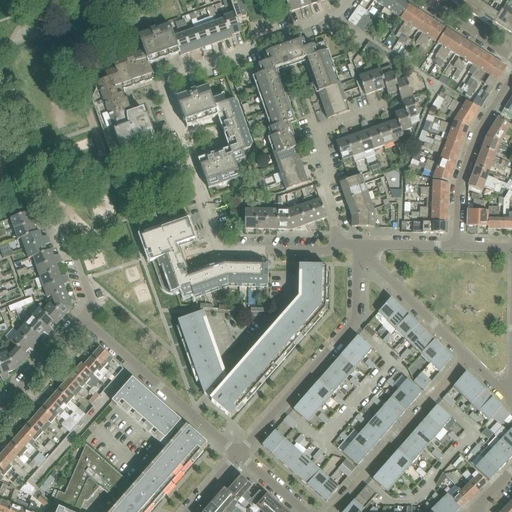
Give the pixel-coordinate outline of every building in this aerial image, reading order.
[(242,0),(230,0),(224,2),(226,8),(232,6),(235,13),(237,19),(245,16),(247,13),(242,0)] [(285,0),(289,12),(300,9),(297,0),(285,0)] [(310,5),(308,0),(297,0),(300,9),(310,5)] [(390,17),(402,0),(401,0),(387,0),(389,1),(384,8),(382,12),(385,14),(390,17)] [(402,0),(392,13),(401,19),(410,6),(402,0)] [(467,0),(462,8),(472,14),(480,2),(477,0),(467,0)] [(472,14),(481,20),(489,8),(480,2),(472,14)] [(499,14),(494,22),(503,28),(511,16),(511,15),(511,9),(505,5),(499,14)] [(418,12),(410,6),(401,19),(405,22),(398,31),(395,36),(400,39),(418,12)] [(489,8),(481,20),(491,27),(494,22),(499,14),(489,8)] [(355,11),(348,21),(356,26),(363,16),(364,15),(367,11),(364,9),(361,14),(355,11)] [(400,39),(398,41),(402,44),(406,37),(407,37),(413,28),(418,31),(427,17),(418,12),(403,34),(400,39)] [(235,13),(223,17),(224,19),(225,19),(231,36),(231,35),(241,32),(237,19),(235,13)] [(363,16),(356,26),(364,32),(372,22),(372,21),(364,15),(363,16)] [(209,17),(202,20),(203,20),(205,26),(211,45),(222,41),(215,23),(213,16),(209,18),(209,17)] [(503,28),(511,34),(511,16),(503,28)] [(435,23),(427,17),(418,31),(422,33),(415,43),(421,46),(435,23)] [(224,19),(215,23),(222,41),(232,38),(231,35),(231,36),(225,19),(224,19)] [(444,28),(435,23),(421,46),(416,53),(420,55),(424,48),(431,39),(436,42),(444,28)] [(113,62),(115,68),(122,91),(124,90),(155,79),(154,78),(149,64),(179,54),(180,53),(174,38),(174,37),(170,24),(155,30),(155,29),(150,30),(151,31),(138,36),(139,38),(144,51),(113,62)] [(205,26),(194,30),(201,49),(211,45),(205,26)] [(194,30),(184,34),(191,52),(201,49),(194,30)] [(375,30),(370,36),(373,38),(373,39),(374,39),(374,38),(375,39),(379,32),(375,30)] [(441,46),(432,61),(437,64),(455,35),(446,30),(437,43),(441,46)] [(379,32),(375,39),(379,41),(383,35),(379,32)] [(184,34),(174,37),(175,37),(174,38),(180,53),(179,54),(180,56),(191,52),(184,34)] [(464,41),(455,35),(437,64),(436,65),(440,68),(450,52),(455,55),(464,41)] [(253,77),(274,70),(280,68),(284,66),(291,64),(297,62),(298,61),(306,59),(317,55),(317,54),(314,45),(308,47),(306,41),(303,40),(292,43),(285,46),(266,53),(264,56),(265,59),(266,62),(250,67),(249,68),(253,77)] [(453,67),(457,70),(472,46),(464,41),(455,55),(459,57),(453,67)] [(380,58),(384,52),(369,42),(365,48),(380,58)] [(457,70),(453,76),(457,79),(461,72),(462,73),(468,63),(472,66),(481,52),(472,46),(457,70)] [(318,92),(340,84),(337,76),(334,67),(331,59),(328,51),(327,50),(317,54),(317,55),(306,59),(309,66),(312,75),(315,84),(318,92)] [(401,57),(409,62),(413,56),(405,50),(401,57)] [(351,59),(356,53),(353,51),(347,53),(349,60),(351,59)] [(470,87),(475,81),(490,57),(481,52),(472,66),(468,72),(472,74),(466,84),(470,87)] [(470,87),(464,97),(469,100),(471,96),(479,83),(479,84),(480,81),(485,84),(498,63),(490,57),(475,81),(470,87)] [(485,84),(488,87),(485,92),(486,93),(489,95),(504,71),(505,67),(501,65),(498,63),(485,84)] [(370,66),(367,67),(376,92),(386,88),(382,76),(380,69),(374,72),(372,67),(370,66)] [(386,88),(388,95),(392,94),(392,95),(394,96),(399,95),(400,94),(395,81),(396,81),(390,66),(380,69),(382,76),(386,88)] [(364,75),(359,77),(360,80),(362,86),(364,92),(365,95),(376,92),(367,67),(364,68),(363,70),(364,75)] [(132,113),(124,90),(122,91),(115,68),(105,72),(107,78),(100,81),(91,99),(108,147),(109,148),(109,149),(110,149),(111,150),(112,151),(113,151),(114,151),(115,151),(116,151),(117,151),(118,151),(153,139),(152,135),(153,135),(154,134),(148,118),(147,115),(146,115),(145,115),(143,110),(132,113)] [(296,148),(293,139),(289,130),(287,123),(292,121),(289,112),(286,103),(283,95),(280,86),(277,77),(274,70),(253,77),(255,85),(258,94),(261,102),(264,111),(268,120),(271,129),(273,136),(268,138),(271,147),(274,156),(296,148)] [(406,78),(395,82),(400,94),(399,95),(400,97),(398,98),(397,100),(398,102),(412,97),(406,78)] [(444,78),(441,83),(444,85),(447,87),(450,81),(444,78)] [(343,93),(340,84),(318,92),(321,100),(343,93)] [(208,88),(195,92),(195,91),(191,92),(191,93),(190,94),(176,99),(187,128),(193,125),(193,126),(197,126),(204,125),(205,125),(203,122),(218,117),(213,101),(208,88)] [(329,108),(336,106),(341,104),(346,102),(343,93),(321,100),(324,110),(329,108)] [(446,96),(444,100),(450,104),(474,119),(480,110),(466,101),(463,106),(453,100),(446,96)] [(472,103),(480,108),(481,108),(485,101),(477,96),(472,103)] [(252,145),(249,139),(237,103),(232,101),(225,103),(223,97),(213,101),(218,117),(221,126),(222,128),(221,128),(221,132),(223,131),(226,141),(228,148),(229,149),(230,149),(235,162),(245,158),(243,152),(250,149),(252,145)] [(412,97),(398,102),(398,104),(401,105),(402,104),(403,107),(404,107),(409,119),(419,116),(412,97)] [(444,100),(441,104),(448,108),(448,109),(450,110),(457,115),(454,121),(468,128),(474,119),(450,104),(444,100)] [(324,110),(328,119),(332,118),(339,115),(345,113),(349,112),(346,102),(341,104),(336,106),(329,108),(324,110)] [(412,128),(409,119),(404,107),(403,107),(399,109),(398,111),(398,112),(394,114),(397,120),(401,132),(402,132),(412,128)] [(493,126),(511,137),(511,132),(508,130),(510,126),(498,118),(493,126)] [(434,119),(432,124),(439,126),(465,136),(468,128),(454,121),(453,121),(452,125),(441,121),(441,122),(434,119)] [(404,139),(402,132),(401,132),(397,120),(387,124),(394,143),(404,139)] [(425,121),(422,131),(427,132),(430,123),(425,121)] [(430,123),(429,128),(438,131),(442,133),(441,137),(462,145),(465,136),(439,126),(432,124),(430,123)] [(387,124),(377,127),(384,146),(394,143),(387,124)] [(511,137),(493,126),(488,134),(500,142),(503,138),(511,143),(511,137)] [(373,150),(384,146),(377,127),(367,131),(373,150)] [(67,153),(93,145),(89,131),(63,139),(67,153)] [(375,155),(373,150),(367,131),(357,134),(363,154),(365,159),(375,155)] [(365,159),(363,154),(357,134),(346,138),(353,157),(355,162),(365,159)] [(486,137),(482,148),(496,153),(498,154),(498,153),(500,149),(506,151),(507,148),(499,143),(487,136),(486,137)] [(429,139),(427,143),(432,145),(458,155),(462,145),(441,137),(439,142),(434,140),(429,139)] [(346,138),(336,142),(342,161),(353,157),(346,138)] [(458,155),(432,145),(424,142),(423,147),(431,150),(442,154),(440,159),(455,164),(458,155)] [(296,148),(274,156),(277,164),(299,157),(296,148)] [(482,148),(479,157),(504,166),(505,162),(494,158),(496,153),(482,148)] [(240,177),(235,162),(230,149),(229,149),(213,155),(210,157),(209,156),(198,160),(208,189),(240,177)] [(412,160),(417,161),(420,152),(415,150),(412,160)] [(277,164),(280,172),(302,165),(301,165),(300,160),(299,157),(277,164)] [(479,157),(475,168),(482,171),(482,169),(489,171),(491,167),(504,172),(506,167),(504,166),(479,157)] [(427,160),(425,165),(451,174),(455,164),(440,159),(438,164),(427,160)] [(451,174),(425,165),(419,162),(417,167),(423,169),(434,173),(432,179),(448,182),(451,174)] [(280,172),(283,181),(305,174),(302,165),(280,172)] [(475,168),(471,177),(501,188),(504,189),(504,188),(506,184),(487,177),(489,171),(482,169),(482,171),(475,168)] [(283,181),(286,190),(308,183),(305,174),(283,181)] [(361,175),(349,180),(340,183),(343,192),(365,184),(361,175)] [(468,186),(468,191),(469,191),(481,194),(483,187),(499,193),(501,188),(471,177),(468,186)] [(264,179),(258,181),(261,189),(267,187),(264,179)] [(421,187),(421,192),(448,193),(448,184),(432,181),(432,188),(421,187)] [(365,184),(343,192),(346,200),(368,193),(365,184)] [(401,190),(390,190),(393,199),(401,199),(401,190)] [(421,192),(420,198),(426,198),(426,203),(448,203),(448,193),(421,192)] [(371,201),(368,193),(346,200),(349,209),(371,201)] [(467,211),(467,226),(477,227),(478,201),(480,196),(471,193),(471,199),(473,200),(473,204),(473,211),(467,211)] [(307,197),(316,222),(326,218),(320,199),(314,201),(312,197),(309,196),(307,197)] [(299,206),(305,225),(316,222),(307,197),(305,198),(303,201),(305,204),(299,206)] [(503,206),(503,219),(504,219),(504,229),(511,229),(511,213),(508,213),(509,200),(504,199),(503,199),(503,206)] [(374,209),(371,201),(349,209),(352,217),(374,209)] [(478,201),(477,227),(487,227),(488,211),(483,211),(483,201),(478,201)] [(245,209),(244,229),(255,229),(256,203),(253,203),(251,205),(251,209),(245,209)] [(256,203),(255,229),(266,230),(267,210),(260,210),(261,206),(259,203),(256,203)] [(420,208),(419,212),(447,213),(448,203),(426,203),(426,208),(420,208)] [(267,210),(266,230),(277,230),(278,204),(274,204),(273,205),(273,210),(267,210)] [(278,204),(277,230),(288,230),(288,210),(282,210),(282,206),(280,204),(278,204)] [(305,225),(299,206),(288,210),(288,230),(292,230),(305,225)] [(503,219),(499,219),(499,207),(488,207),(488,211),(487,227),(487,229),(504,229),(504,219),(503,219)] [(375,213),(374,209),(352,217),(352,218),(352,227),(375,228),(375,213)] [(152,261),(160,283),(160,285),(161,286),(161,287),(162,288),(163,289),(164,291),(165,292),(166,292),(167,293),(168,294),(169,294),(171,294),(172,294),(173,294),(174,294),(176,294),(176,295),(177,296),(182,297),(185,297),(184,295),(184,294),(192,291),(194,297),(227,285),(267,286),(267,266),(267,263),(261,263),(261,262),(254,262),(254,263),(243,263),(243,262),(236,262),(225,262),(216,265),(215,265),(208,267),(209,268),(208,268),(198,271),(192,273),(192,274),(189,274),(180,247),(196,242),(188,220),(180,223),(176,211),(172,212),(176,224),(170,227),(169,224),(160,227),(155,213),(144,217),(142,218),(141,219),(141,220),(140,221),(140,222),(139,223),(139,224),(139,225),(139,226),(138,227),(138,228),(138,229),(139,231),(150,262),(152,261)] [(38,221),(37,217),(31,218),(29,212),(23,214),(12,218),(10,218),(14,229),(38,221)] [(412,212),(411,217),(419,218),(422,218),(422,223),(431,223),(447,224),(447,213),(419,212),(412,212)] [(38,221),(14,229),(18,239),(21,238),(36,232),(34,227),(39,224),(38,221)] [(414,223),(413,233),(444,234),(447,232),(447,224),(431,223),(422,223),(414,223)] [(21,238),(25,248),(49,240),(48,236),(42,238),(40,232),(36,233),(36,232),(21,238)] [(49,240),(25,248),(28,259),(33,257),(47,252),(47,251),(45,246),(50,243),(49,240)] [(33,257),(36,267),(61,259),(59,255),(53,256),(51,250),(47,251),(47,252),(33,257)] [(61,259),(36,267),(40,277),(58,271),(56,265),(62,262),(61,259)] [(199,382),(204,395),(204,394),(207,397),(211,401),(229,417),(325,308),(326,266),(299,266),(299,272),(298,298),(227,379),(226,375),(203,312),(198,314),(177,321),(178,322),(199,382)] [(58,271),(40,277),(43,287),(68,279),(66,276),(61,277),(58,271)] [(68,279),(43,287),(47,298),(52,297),(52,296),(66,291),(63,285),(69,282),(68,279)] [(52,296),(52,297),(55,305),(54,306),(53,307),(64,316),(72,308),(66,291),(52,296)] [(391,298),(378,313),(387,322),(400,308),(391,298)] [(53,307),(54,306),(50,303),(42,311),(42,312),(53,322),(57,325),(64,316),(53,307)] [(42,312),(42,311),(39,308),(31,316),(51,334),(53,331),(49,326),(53,322),(42,312)] [(383,326),(382,327),(389,333),(391,335),(395,330),(409,316),(400,308),(387,322),(383,326)] [(51,334),(31,316),(24,325),(39,338),(43,333),(48,336),(51,334)] [(409,316),(395,330),(403,338),(417,324),(409,316)] [(426,333),(417,324),(403,338),(412,346),(426,333)] [(39,338),(24,325),(17,333),(36,350),(39,347),(35,342),(39,338)] [(376,333),(368,326),(367,325),(363,330),(372,338),(375,334),(376,333)] [(36,350),(17,333),(10,341),(17,348),(17,347),(25,354),(25,353),(29,349),(34,352),(36,350)] [(434,341),(426,333),(412,346),(421,355),(434,341)] [(372,349),(357,337),(349,346),(364,359),(372,349)] [(421,355),(429,364),(443,350),(434,341),(421,355)] [(364,359),(349,346),(341,355),(356,368),(364,359)] [(17,348),(9,357),(8,357),(13,371),(18,369),(29,357),(25,353),(25,354),(17,347),(17,348)] [(99,348),(91,357),(104,368),(112,359),(99,348)] [(452,358),(443,350),(429,364),(439,373),(452,358)] [(8,357),(9,357),(7,352),(0,354),(0,365),(6,380),(9,379),(8,373),(13,371),(8,357)] [(356,368),(341,355),(333,364),(348,377),(356,368)] [(91,357),(83,366),(94,375),(100,381),(105,376),(109,379),(112,376),(107,372),(107,371),(104,368),(91,357)] [(81,364),(73,373),(86,384),(94,375),(83,366),(81,364)] [(348,377),(333,364),(325,373),(340,386),(348,377)] [(453,387),(462,396),(476,382),(466,372),(453,387)] [(73,373),(65,382),(78,393),(86,384),(73,373)] [(340,386),(325,373),(317,383),(332,395),(340,386)] [(421,373),(417,377),(427,386),(431,382),(431,381),(421,373)] [(424,391),(427,386),(417,377),(414,382),(424,391)] [(114,404),(163,447),(165,449),(133,486),(86,445),(64,494),(58,492),(54,501),(60,504),(56,511),(146,511),(207,443),(188,427),(188,428),(183,423),(181,421),(132,378),(111,402),(114,404)] [(407,380),(398,389),(413,402),(422,393),(407,380)] [(65,382),(58,390),(70,402),(78,393),(65,382)] [(462,396),(471,404),(484,390),(476,382),(462,396)] [(332,395),(317,383),(309,392),(324,405),(332,395)] [(93,396),(88,401),(92,405),(100,396),(96,393),(92,389),(89,393),(93,396)] [(398,389),(391,398),(405,411),(413,402),(398,389)] [(58,390),(50,399),(60,409),(63,405),(66,408),(73,413),(70,417),(78,425),(86,416),(83,413),(79,409),(70,402),(58,390)] [(471,404),(479,413),(493,399),(484,390),(471,404)] [(324,405),(309,392),(301,401),(316,414),(324,405)] [(446,395),(442,399),(451,407),(456,403),(446,395)] [(397,420),(405,411),(391,398),(383,407),(397,420)] [(42,408),(55,420),(58,415),(60,416),(64,412),(60,409),(50,399),(42,408)] [(501,407),(493,399),(479,413),(488,422),(492,418),(501,407)] [(316,414),(301,401),(293,410),(308,423),(316,414)] [(437,406),(429,415),(443,428),(451,419),(437,406)] [(389,429),(397,420),(383,407),(375,417),(389,429)] [(501,407),(492,418),(496,422),(506,411),(501,407)] [(42,408),(34,417),(47,428),(50,425),(55,420),(42,408)] [(501,425),(510,415),(506,411),(496,422),(497,422),(500,425),(501,425)] [(435,437),(443,428),(429,415),(421,424),(435,437)] [(293,429),(294,428),(297,425),(287,416),(283,421),(284,421),(293,429)] [(34,417),(26,426),(39,437),(47,428),(34,417)] [(65,421),(61,426),(63,427),(67,431),(70,434),(78,425),(70,417),(69,417),(65,421)] [(381,439),(389,429),(375,417),(367,426),(381,439)] [(497,422),(489,431),(496,437),(511,452),(511,435),(508,432),(501,425),(500,425),(497,422)] [(421,424),(413,433),(427,446),(435,437),(421,424)] [(26,426),(18,435),(31,446),(39,437),(26,426)] [(373,448),(381,439),(367,426),(359,435),(373,448)] [(262,446),(271,454),(284,439),(275,431),(262,446)] [(413,433),(405,443),(419,456),(427,446),(413,433)] [(18,435),(10,444),(23,455),(26,452),(30,455),(34,449),(31,446),(18,435)] [(359,435),(351,444),(366,456),(373,448),(359,435)] [(511,452),(496,437),(488,446),(506,463),(511,456),(511,452)] [(271,454),(280,462),(293,447),(284,439),(271,454)] [(405,443),(396,452),(411,465),(419,456),(405,443)] [(10,444),(3,453),(13,462),(17,458),(19,460),(23,455),(10,444)] [(351,444),(343,453),(357,466),(366,456),(351,444)] [(488,446),(480,455),(484,458),(498,472),(506,463),(488,446)] [(280,462),(289,470),(302,455),(293,447),(280,462)] [(396,452),(388,461),(403,474),(411,465),(396,452)] [(3,453),(0,455),(0,466),(7,473),(12,468),(10,466),(13,462),(3,453)] [(39,454),(32,463),(36,467),(39,469),(47,460),(39,454)] [(289,470),(298,478),(311,463),(302,455),(289,470)] [(460,457),(452,466),(455,469),(464,461),(460,457)] [(484,458),(475,467),(489,481),(498,472),(484,458)] [(355,468),(346,460),(342,464),(351,473),(355,468)] [(388,461),(380,470),(395,483),(403,474),(388,461)] [(298,478),(307,486),(320,471),(311,463),(298,478)] [(347,477),(351,473),(342,464),(338,469),(347,477)] [(387,492),(390,488),(395,483),(380,470),(372,479),(387,492)] [(307,486),(316,494),(329,479),(320,471),(307,486)] [(467,471),(462,475),(469,483),(478,492),(482,488),(487,483),(476,472),(472,476),(467,471)] [(53,472),(39,488),(44,492),(55,479),(53,478),(56,475),(53,472)] [(448,478),(445,474),(444,475),(444,473),(443,473),(437,484),(439,486),(448,478)] [(445,474),(448,478),(455,486),(458,483),(449,473),(445,474)] [(247,483),(240,477),(234,484),(250,499),(251,498),(253,495),(247,490),(248,488),(253,483),(250,480),(247,483)] [(329,479),(316,494),(326,502),(339,487),(329,479)] [(23,487),(19,491),(31,496),(35,489),(27,482),(23,487)] [(458,488),(458,489),(470,500),(478,492),(475,488),(469,483),(465,487),(462,484),(458,488)] [(234,484),(230,488),(227,492),(237,501),(241,496),(252,505),(255,501),(253,499),(251,498),(250,499),(234,484)] [(377,495),(367,486),(362,491),(372,500),(377,495)] [(35,489),(31,496),(46,509),(51,504),(35,489)] [(224,489),(217,497),(234,511),(241,511),(235,506),(238,502),(237,501),(227,492),(224,489)] [(461,509),(470,500),(458,489),(454,493),(449,497),(461,509)] [(362,491),(358,495),(368,504),(372,500),(362,491)] [(263,511),(264,511),(274,501),(266,495),(265,497),(259,492),(253,499),(255,501),(258,504),(257,506),(263,511)] [(361,511),(368,504),(358,495),(343,511),(361,511)] [(450,511),(457,511),(461,509),(449,497),(447,495),(439,502),(441,505),(442,504),(450,511)] [(10,511),(15,501),(16,498),(11,496),(8,503),(2,500),(3,498),(2,498),(0,503),(0,511),(10,511)] [(234,511),(217,497),(211,504),(219,511),(234,511)] [(15,500),(10,511),(24,511),(27,508),(28,505),(15,500)] [(278,511),(282,508),(274,501),(264,511),(278,511)] [(24,511),(34,511),(37,505),(32,502),(29,509),(27,508),(24,511)] [(429,511),(450,511),(442,504),(441,505),(439,502),(429,511)]
